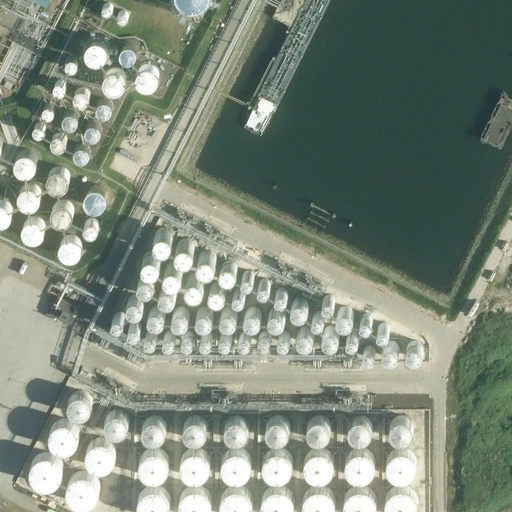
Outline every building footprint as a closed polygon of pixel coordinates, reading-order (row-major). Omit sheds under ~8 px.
[(114,9),(114,8),(113,7),(113,6),(112,5),(111,5),(111,4),(109,4),(108,4),(106,4),(105,4),(105,5),(104,6),(103,7),(103,8),(103,9),(103,10),(103,11),(104,12),(104,13),(105,14),(106,14),(107,15),(108,15),(109,15),(110,14),(111,14),(112,13),(113,13),(113,12),(114,10),(114,9)] [(129,17),(129,16),(129,15),(128,14),(128,13),(127,12),(126,12),(125,12),(124,11),(123,11),(122,12),(121,12),(120,13),(119,13),(119,14),(118,16),(118,17),(118,18),(118,19),(119,20),(119,21),(120,22),(121,22),(123,22),(123,23),(124,22),(126,22),(127,21),(128,20),(129,19),(129,18),(129,17)] [(89,44),(88,45),(88,46),(88,47),(87,48),(87,49),(87,50),(87,51),(87,52),(88,53),(88,54),(89,55),(89,56),(90,56),(91,57),(91,58),(92,59),(93,59),(94,60),(95,60),(96,60),(97,60),(98,60),(99,60),(100,60),(101,60),(102,59),(104,58),(105,58),(106,57),(107,56),(107,55),(108,54),(108,53),(108,52),(109,51),(109,50),(109,49),(109,48),(109,47),(108,46),(108,45),(107,44),(107,43),(106,42),(105,42),(105,41),(104,40),(103,40),(102,39),(101,39),(100,39),(99,39),(98,39),(97,39),(96,39),(95,39),(94,40),(93,40),(92,41),(91,41),(90,42),(90,43),(89,44)] [(127,43),(126,44),(124,45),(123,46),(123,48),(122,49),(122,51),(122,53),(122,54),(123,55),(124,57),(125,58),(127,59),(128,59),(130,59),(131,59),(133,59),(134,58),(136,57),(137,56),(138,55),(138,53),(138,51),(138,50),(138,48),(137,47),(136,45),(135,44),(133,44),(132,43),(130,43),(129,43),(127,43)] [(80,61),(79,60),(79,59),(78,57),(77,56),(76,56),(75,55),(73,55),(72,56),(71,56),(70,57),(69,58),(68,59),(68,60),(68,61),(68,63),(68,64),(69,65),(70,66),(71,67),(73,67),(74,67),(75,67),(77,66),(78,66),(79,64),(79,63),(80,62),(80,61)] [(142,68),(141,68),(140,69),(140,70),(139,71),(139,72),(139,73),(139,74),(139,75),(139,77),(139,78),(139,79),(139,80),(140,81),(140,82),(141,83),(142,83),(143,84),(144,85),(145,86),(147,86),(148,86),(150,87),(151,87),(152,86),(153,86),(154,86),(155,85),(156,85),(157,84),(159,82),(159,81),(160,80),(160,79),(161,79),(161,77),(161,76),(161,75),(161,74),(161,73),(160,72),(160,71),(160,70),(159,69),(158,68),(158,67),(157,67),(156,66),(155,65),(154,65),(152,64),(151,64),(150,64),(149,64),(148,64),(146,65),(145,65),(144,66),(143,67),(142,68)] [(109,71),(108,72),(107,72),(107,73),(106,74),(106,75),(106,76),(106,77),(105,78),(105,80),(106,81),(106,82),(106,83),(106,84),(107,85),(107,86),(108,86),(109,87),(110,88),(111,89),(112,89),(113,90),(115,90),(117,90),(118,90),(119,90),(120,90),(121,89),(122,89),(123,88),(124,88),(125,87),(125,86),(126,85),(126,84),(127,83),(127,82),(128,81),(128,80),(128,79),(128,78),(127,77),(127,75),(126,74),(126,73),(125,72),(124,71),(123,70),(122,70),(121,69),(120,69),(119,68),(118,68),(117,68),(116,68),(115,68),(114,68),(113,69),(112,69),(111,69),(110,70),(109,71)] [(68,85),(68,84),(67,83),(66,81),(65,80),(64,80),(63,79),(62,79),(60,80),(59,80),(58,81),(57,82),(56,83),(56,85),(56,86),(57,88),(58,89),(59,90),(60,91),(61,91),(62,91),(64,91),(65,90),(66,89),(67,88),(68,87),(68,86),(68,85)] [(91,95),(91,93),(90,92),(89,90),(88,89),(87,88),(86,88),(84,87),(83,87),(81,87),(80,88),(78,89),(77,90),(76,91),(76,92),(75,94),(75,95),(75,96),(76,98),(77,99),(78,101),(79,102),(80,102),(82,103),(83,103),(85,103),(86,102),(88,101),(89,100),(90,99),(90,97),(91,96),(91,95)] [(113,107),(113,106),(113,104),(113,103),(112,101),(111,100),(110,99),(108,98),(107,98),(105,98),(103,98),(102,99),(101,99),(99,101),(99,102),(98,103),(97,105),(97,106),(98,107),(98,109),(99,110),(100,112),(101,113),(103,113),(104,114),(106,114),(107,114),(109,113),(110,112),(111,111),(112,110),(113,108),(113,107)] [(56,109),(56,108),(55,107),(55,106),(54,104),(53,103),(52,103),(51,102),(49,102),(48,103),(47,103),(46,104),(45,105),(44,106),(44,107),(44,108),(44,110),(44,111),(45,112),(46,113),(47,114),(49,114),(50,114),(51,114),(53,114),(54,113),(55,112),(55,110),(56,109)] [(79,118),(80,118),(79,116),(79,115),(78,113),(77,112),(76,111),(74,110),(73,110),(71,110),(70,110),(68,111),(67,111),(66,113),(65,114),(64,115),(64,117),(64,118),(64,119),(65,121),(65,122),(66,123),(68,124),(69,125),(71,125),(72,125),(74,125),(75,125),(76,124),(78,123),(79,121),(79,120),(79,118)] [(46,127),(46,126),(46,124),(45,123),(44,122),(43,122),(41,121),(40,121),(39,121),(37,122),(36,123),(35,124),(35,125),(34,126),(34,127),(34,129),(35,130),(35,131),(36,132),(38,133),(39,133),(40,133),(42,133),(43,133),(44,132),(45,131),(46,130),(46,128),(46,127)] [(102,129),(102,128),(102,126),(101,125),(100,124),(99,123),(97,122),(96,122),(94,121),(93,122),(91,122),(90,123),(89,124),(88,125),(87,127),(87,128),(87,129),(87,131),(87,132),(88,134),(89,135),(90,136),(92,137),(93,137),(95,137),(96,137),(98,136),(99,135),(100,134),(101,133),(102,132),(102,130),(102,129)] [(68,140),(68,138),(68,137),(67,135),(66,134),(65,133),(63,132),(62,132),(60,132),(58,132),(57,133),(56,134),(55,135),(54,136),(53,137),(53,139),(53,140),(53,141),(53,143),(54,144),(55,145),(56,146),(58,147),(59,147),(61,147),(63,147),(64,146),(65,146),(66,144),(67,143),(68,142),(68,140)] [(91,152),(91,151),(90,149),(90,148),(89,147),(88,145),(87,144),(86,144),(84,143),(82,143),(81,143),(79,144),(78,145),(77,146),(76,147),(75,149),(75,150),(75,151),(75,153),(76,154),(76,155),(77,157),(79,158),(80,158),(82,159),(83,159),(85,159),(86,158),(88,157),(89,156),(90,155),(90,153),(91,152)] [(36,154),(35,153),(33,151),(31,151),(30,150),(28,150),(26,150),(24,150),(22,151),(21,152),(19,153),(18,155),(17,156),(16,158),(16,160),(16,161),(16,163),(17,165),(17,166),(18,168),(20,169),(21,170),(23,171),(25,172),(27,172),(28,172),(30,172),(32,171),(34,170),(35,169),(36,167),(37,166),(38,164),(38,162),(38,161),(38,159),(38,157),(37,155),(36,154)] [(42,196),(43,195),(42,193),(42,191),(41,189),(40,188),(39,186),(37,185),(36,184),(34,184),(32,183),(30,183),(28,184),(26,184),(25,185),(23,187),(22,188),(21,190),(20,192),(20,193),(20,195),(20,196),(21,198),(21,200),(22,202),(24,203),(25,204),(27,205),(29,206),(31,206),(33,206),(34,205),(36,205),(38,204),(39,203),(40,201),(41,199),(42,198),(42,196)] [(108,196),(108,194),(107,192),(107,190),(106,189),(104,187),(103,186),(101,185),(99,185),(97,184),(95,184),(94,185),(92,185),(90,186),(89,188),(87,189),(86,191),(86,192),(85,194),(85,196),(85,198),(86,199),(87,201),(88,203),(89,204),(91,205),(92,206),(94,207),(96,207),(98,207),(100,207),(101,206),(103,205),(105,204),(106,202),(107,201),(108,199),(108,197),(108,196)] [(14,212),(14,210),(13,208),(13,206),(12,205),(10,203),(9,202),(7,201),(5,201),(3,200),(1,200),(0,200),(0,222),(2,223),(4,223),(6,223),(7,222),(9,221),(10,220),(12,218),(13,217),(13,215),(14,213),(14,212)] [(46,229),(46,228),(46,226),(45,224),(44,222),(43,220),(42,219),(40,218),(39,217),(37,216),(35,216),(33,216),(31,217),(30,217),(28,218),(26,220),(25,221),(24,223),(24,224),(23,226),(23,227),(23,229),(24,231),(25,233),(26,235),(27,236),(28,237),(30,238),(32,239),(34,239),(36,239),(38,238),(39,238),(41,237),(42,235),(44,234),(45,232),(45,231),(46,229)] [(100,227),(100,225),(100,224),(100,222),(99,221),(98,220),(97,219),(95,218),(94,218),(92,218),(91,218),(89,219),(88,220),(87,221),(86,222),(86,224),(86,225),(86,227),(86,228),(87,229),(88,230),(89,231),(91,232),(92,232),(94,232),(95,232),(97,231),(98,230),(99,229),(100,228),(100,227)] [(172,238),(172,236),(172,234),(171,232),(170,231),(169,229),(167,228),(166,227),(164,227),(162,227),(160,227),(158,228),(157,229),(156,231),(155,232),(154,234),(154,236),(154,238),(155,240),(156,241),(157,243),(158,244),(160,245),(162,245),(164,245),(166,245),(167,244),(169,243),(170,241),(171,240),(172,238)] [(83,246),(83,244),(82,243),(81,241),(80,239),(79,238),(78,237),(76,236),(74,235),(72,235),(70,235),(68,236),(67,236),(65,237),(64,239),(63,240),(62,242),(61,243),(61,245),(61,246),(61,248),(61,250),(62,252),(63,253),(64,255),(66,256),(68,257),(69,257),(71,257),(73,257),(75,257),(77,256),(78,255),(80,254),(81,252),(82,251),(82,249),(83,247),(83,246)] [(194,250),(194,248),(194,246),(193,244),(192,242),(191,241),(189,240),(187,239),(186,239),(184,239),(182,239),(180,240),(179,241),(177,242),(176,244),(176,246),(176,248),(176,250),(176,251),(177,253),(179,254),(180,256),(182,256),(184,257),(186,257),(188,256),(189,256),(191,254),(192,253),(193,251),(194,250)] [(160,261),(160,259),(160,257),(159,255),(158,253),(157,252),(155,251),(154,250),(152,250),(150,250),(148,250),(146,251),(145,252),(144,253),(143,255),(142,257),(142,259),(142,261),(143,262),(144,264),(145,265),(146,267),(148,267),(150,268),(152,268),(154,267),(155,267),(157,265),(158,264),(159,262),(160,261)] [(215,260),(215,259),(215,257),(214,255),(213,253),(212,252),(211,251),(209,250),(207,250),(205,250),(203,250),(202,251),(200,252),(199,253),(198,255),(197,257),(197,259),(197,260),(198,262),(199,264),(200,265),(202,266),(203,267),(205,268),(207,268),(209,267),(211,266),(212,265),(213,264),(214,262),(215,260)] [(182,272),(182,270),(182,268),(181,267),(180,265),(179,264),(178,262),(176,262),(174,261),(172,261),(170,262),(168,262),(167,264),(166,265),(165,267),(164,268),(164,270),(164,272),(165,274),(166,276),(167,277),(168,278),(170,279),(172,279),(174,279),(176,279),(178,278),(179,277),(180,276),(181,274),(182,272)] [(239,274),(239,272),(239,270),(238,268),(237,266),(236,265),(235,264),(233,263),(231,263),(229,263),(227,263),(226,264),(224,265),(223,267),(222,268),(221,270),(221,272),(221,274),(222,276),(223,277),(224,279),(226,280),(227,280),(229,281),(231,281),(233,280),(235,280),(236,279),(237,277),(238,276),(239,274)] [(255,278),(255,277),(255,276),(255,274),(254,273),(253,272),(252,272),(251,271),(250,271),(249,271),(247,271),(246,272),(245,272),(244,273),(244,274),(243,276),(243,277),(243,278),(244,279),(244,280),(245,281),(246,282),(247,282),(249,283),(250,283),(251,282),(252,282),(253,281),(254,280),(255,279),(255,278)] [(203,283),(203,281),(203,280),(203,278),(202,276),(200,275),(199,274),(197,273),(195,272),(193,272),(192,273),(190,274),(188,275),(187,276),(186,278),(185,280),(185,281),(185,283),(186,285),(187,287),(188,288),(190,289),(192,290),(193,290),(195,291),(197,290),(199,289),(200,288),(202,287),(203,285),(203,283)] [(156,284),(156,283),(156,281),(155,280),(154,278),(153,277),(152,276),(151,276),(149,275),(148,275),(146,276),(145,276),(143,277),(142,278),(142,280),(141,281),(141,283),(141,284),(142,286),(142,287),(143,288),(145,289),(146,290),(148,290),(149,290),(151,290),(152,289),(153,288),(154,287),(155,286),(156,284)] [(271,286),(272,285),(272,283),(271,282),(270,281),(270,280),(269,279),(268,279),(266,279),(265,279),(264,279),(263,279),(262,280),(261,281),(260,282),(260,283),(260,284),(260,286),(260,287),(261,288),(262,289),(263,290),(264,290),(265,290),(266,290),(268,290),(269,290),(270,289),(271,288),(271,287),(271,286)] [(228,295),(228,293),(228,291),(227,289),(226,288),(225,286),(223,285),(222,285),(220,284),(218,284),(216,285),(214,285),(213,286),(212,288),(211,289),(210,291),(210,293),(210,295),(211,297),(212,298),(213,300),(214,301),(216,302),(218,302),(220,302),(222,302),(223,301),(225,300),(226,299),(227,297),(228,295)] [(176,295),(177,293),(177,292),(176,290),(175,289),(174,288),(173,287),(171,286),(170,286),(168,286),(167,286),(165,287),(164,288),(163,289),(162,290),(162,292),(162,293),(162,295),(162,296),(163,298),(164,299),(165,300),(167,301),(168,301),(170,301),(171,301),(173,300),(174,299),(175,298),(176,296),(176,295)] [(246,295),(246,294),(246,293),(246,292),(245,291),(244,290),(243,289),(242,288),(241,288),(240,288),(238,288),(237,289),(236,290),(236,291),(235,292),(235,293),(234,294),(235,295),(235,296),(236,297),(236,298),(237,299),(238,300),(240,300),(241,300),(242,300),(243,299),(244,298),(245,297),(246,296),(246,295)] [(289,295),(289,294),(289,293),(288,291),(288,290),(287,289),(286,289),(285,288),(283,288),(282,288),(281,288),(280,289),(279,289),(278,290),(277,291),(277,293),(277,294),(277,295),(277,296),(278,297),(279,298),(280,299),(281,299),(282,300),(283,300),(285,299),(286,299),(287,298),(288,297),(288,296),(289,295)] [(143,305),(143,303),(143,302),(143,300),(142,299),(141,298),(140,297),(138,296),(137,296),(135,296),(134,296),(132,297),(131,298),(130,299),(129,300),(129,302),(128,303),(129,305),(129,306),(130,308),(131,309),(132,310),(134,310),(135,311),(137,311),(138,310),(140,310),(141,309),(142,308),(143,306),(143,305)] [(336,303),(336,302),(336,300),(335,299),(335,298),(334,297),(333,297),(332,296),(331,296),(329,296),(328,296),(327,297),(326,297),(325,298),(325,299),(324,300),(324,302),(324,303),(325,304),(325,305),(326,306),(327,307),(328,307),(329,307),(331,307),(332,307),(333,307),(334,306),(335,305),(335,304),(336,303)] [(81,309),(58,298),(50,313),(73,325),(81,309)] [(309,307),(309,305),(309,304),(308,302),(307,301),(306,300),(305,299),(304,298),(302,298),(301,298),(299,298),(298,299),(296,300),(295,301),(295,302),(294,304),(294,305),(294,307),(295,308),(295,310),(296,311),(298,312),(299,312),(301,313),(302,313),(304,312),(305,312),(306,311),(308,310),(308,308),(309,307)] [(165,316),(165,314),(165,313),(165,311),(164,310),(163,309),(162,308),(160,307),(159,307),(157,307),(155,307),(154,308),(153,309),(152,310),(151,311),(150,313),(150,314),(150,316),(151,317),(152,319),(153,320),(154,321),(156,322),(157,322),(159,322),(160,322),(162,321),(163,320),(164,319),(165,317),(165,316)] [(261,317),(261,315),(261,313),(261,312),(260,311),(259,309),(258,308),(256,308),(255,307),(253,308),(252,308),(250,308),(249,309),(248,311),(247,312),(247,313),(246,315),(247,317),(247,318),(248,319),(249,321),(250,322),(252,322),(253,322),(255,322),(256,322),(258,321),(259,321),(260,319),(261,318),(261,317)] [(286,316),(286,315),(286,313),(285,312),(284,310),(283,309),(282,308),(281,308),(279,307),(278,307),(276,308),(275,308),(273,309),(272,311),(271,312),(271,313),(271,315),(271,316),(271,318),(272,319),(273,321),(275,321),(276,322),(278,322),(279,322),(281,322),(282,321),(283,320),(284,319),(285,318),(286,316)] [(189,317),(189,316),(189,314),(188,313),(188,311),(187,310),(185,309),(184,309),(182,308),(181,308),(179,309),(178,309),(176,310),(175,311),(175,313),(174,314),(174,316),(174,317),(175,319),(175,320),(176,321),(178,322),(179,323),(181,323),(182,323),(184,323),(185,322),(187,321),(188,320),(188,319),(189,317)] [(213,317),(213,315),(213,314),(212,312),(212,311),(211,310),(209,309),(208,308),(206,308),(205,308),(203,308),(202,309),(201,310),(199,311),(199,312),(198,314),(198,315),(198,317),(199,318),(199,320),(201,321),(202,322),(203,323),(205,323),(206,323),(208,323),(209,322),(211,321),(212,320),(212,318),(213,317)] [(237,317),(237,316),(237,314),(237,313),(236,311),(235,310),(233,309),(232,309),(230,308),(229,308),(227,309),(226,309),(225,310),(224,311),(223,313),(222,314),(222,316),(222,317),(223,319),(224,320),(225,321),(226,322),(227,323),(229,323),(230,323),(232,323),(233,322),(235,321),(236,320),(237,319),(237,317)] [(354,317),(354,315),(354,314),(354,312),(353,311),(352,310),(351,309),(349,308),(348,308),(346,308),(345,308),(343,309),(342,310),(341,311),(340,312),(339,314),(339,315),(339,317),(340,318),(341,320),(342,321),(343,322),(345,322),(346,323),(348,323),(349,322),(351,322),(352,321),(353,320),(354,318),(354,317)] [(325,319),(326,318),(326,317),(325,315),(324,314),(324,313),(323,313),(321,312),(320,312),(319,312),(318,312),(317,313),(316,313),(315,314),(314,315),(314,317),(314,318),(314,319),(314,320),(315,321),(316,322),(317,323),(318,323),(319,324),(320,324),(321,323),(323,323),(324,322),(324,321),(325,320),(325,319)] [(125,320),(125,319),(125,318),(124,316),(124,315),(123,314),(122,314),(121,313),(119,313),(118,313),(117,313),(116,314),(115,314),(114,315),(113,316),(113,318),(113,319),(113,320),(113,321),(114,322),(115,323),(116,324),(117,324),(118,325),(119,325),(121,324),(122,324),(123,323),(124,322),(124,321),(125,320)] [(374,321),(374,320),(374,319),(373,317),(373,316),(372,315),(371,315),(370,314),(368,314),(367,314),(366,314),(365,315),(364,315),(363,316),(362,317),(362,319),(362,320),(362,321),(362,322),(363,323),(364,324),(365,325),(366,325),(367,326),(368,326),(370,325),(371,325),(372,324),(373,323),(373,322),(374,321)] [(141,329),(142,328),(142,326),(141,325),(140,324),(140,323),(139,323),(138,322),(136,322),(135,322),(134,322),(133,323),(132,323),(131,324),(130,325),(130,326),(130,328),(130,329),(130,330),(131,331),(132,332),(133,333),(134,333),(135,333),(136,333),(138,333),(139,333),(140,332),(140,331),(141,330),(141,329)] [(391,330),(391,329),(391,328),(391,327),(390,326),(389,325),(388,324),(387,324),(386,323),(385,323),(383,324),(382,324),(381,325),(380,326),(380,327),(380,328),(379,329),(380,330),(380,332),(381,333),(381,334),(382,334),(383,335),(385,335),(386,335),(387,335),(388,334),(389,334),(390,333),(391,332),(391,330)] [(314,336),(314,335),(314,333),(314,332),(313,330),(312,329),(311,328),(309,328),(308,327),(306,327),(305,328),(303,328),(302,329),(301,330),(300,332),(300,333),(299,335),(300,336),(300,338),(301,339),(302,340),(303,341),(305,342),(306,342),(308,342),(309,342),(311,341),(312,340),(313,339),(314,338),(314,336)] [(340,337),(340,335),(340,334),(339,332),(338,331),(337,330),(336,329),(335,328),(333,328),(332,328),(330,328),(329,329),(327,330),(326,331),(325,332),(325,334),(325,335),(325,337),(325,338),(326,340),(327,341),(329,342),(330,343),(332,343),(333,343),(335,343),(336,342),(337,341),(338,340),(339,338),(340,337)] [(158,337),(158,336),(158,335),(158,334),(157,333),(156,332),(155,331),(154,330),(153,330),(152,330),(150,330),(149,331),(148,332),(147,333),(147,334),(146,335),(146,336),(146,337),(147,338),(147,340),(148,340),(149,341),(150,342),(152,342),(153,342),(154,342),(155,341),(156,340),(157,340),(158,338),(158,337)] [(176,338),(176,337),(176,336),(176,335),(175,334),(174,333),(173,332),(172,331),(171,331),(170,331),(169,331),(168,332),(167,333),(166,334),(165,335),(165,336),(165,337),(165,338),(165,339),(166,341),(167,341),(168,342),(169,343),(170,343),(171,343),(172,343),(173,342),(174,341),(175,341),(176,339),(176,338)] [(195,338),(195,337),(195,336),(195,335),(194,334),(193,333),(192,332),(191,332),(190,331),(189,331),(187,332),(186,332),(185,333),(185,334),(184,335),(184,336),(183,337),(184,338),(184,340),(185,341),(185,342),(186,342),(187,343),(189,343),(190,343),(191,343),(192,342),(193,342),(194,341),(195,340),(195,338)] [(214,338),(214,337),(214,336),(214,335),(213,333),(212,333),(211,332),(210,331),(209,331),(208,331),(206,331),(205,332),(204,333),(203,333),(203,335),(202,336),(202,337),(202,338),(203,339),(203,340),(204,341),(205,342),(206,343),(208,343),(209,343),(210,343),(211,342),(212,341),(213,340),(214,339),(214,338)] [(233,338),(233,337),(233,336),(233,335),(232,334),(231,333),(230,332),(229,332),(228,331),(227,331),(225,332),(224,332),(223,333),(222,334),(222,335),(221,336),(221,337),(221,338),(222,340),(222,341),(223,341),(224,342),(225,343),(227,343),(228,343),(229,343),(230,342),(231,341),(232,341),(233,340),(233,338)] [(252,338),(253,337),(253,336),(252,335),(251,333),(250,332),(249,331),(247,331),(246,331),(245,331),(244,332),(243,333),(242,333),(241,335),(241,336),(241,337),(241,338),(241,339),(242,340),(243,341),(244,342),(245,343),(246,343),(247,343),(249,343),(250,342),(251,341),(251,340),(252,339),(252,338)] [(291,338),(291,337),(291,336),(290,335),(290,333),(289,333),(288,332),(287,331),(286,331),(284,331),(283,331),(282,332),(281,333),(280,333),(280,335),(279,336),(279,337),(279,338),(280,339),(280,340),(281,341),(282,342),(283,343),(284,343),(286,343),(287,343),(288,342),(289,341),(290,340),(290,339),(291,338)] [(272,339),(272,338),(272,336),(271,335),(271,334),(270,333),(269,332),(268,332),(266,332),(265,332),(264,332),(263,332),(262,333),(261,334),(261,335),(260,336),(260,338),(260,339),(261,340),(261,341),(262,342),(263,343),(264,343),(265,343),(266,343),(268,343),(269,343),(270,342),(271,341),(271,340),(272,339)] [(360,339),(360,337),(360,336),(360,335),(359,334),(358,333),(357,332),(356,332),(355,332),(354,332),(352,332),(351,332),(350,333),(349,334),(349,335),(348,336),(348,337),(348,339),(349,340),(349,341),(350,342),(351,343),(352,343),(354,343),(355,343),(356,343),(357,343),(358,342),(359,341),(360,340),(360,339)] [(399,351),(399,350),(399,348),(399,347),(398,345),(397,344),(396,343),(394,342),(393,342),(391,342),(390,342),(388,343),(387,344),(386,345),(385,347),(384,348),(384,350),(384,351),(385,353),(386,354),(387,355),(388,356),(390,357),(391,357),(393,357),(394,357),(396,356),(397,355),(398,354),(399,353),(399,351)] [(424,351),(424,349),(424,348),(423,346),(422,345),(421,344),(420,343),(419,342),(417,342),(416,342),(414,342),(413,343),(411,344),(410,345),(409,346),(409,348),(409,349),(409,351),(409,352),(410,354),(411,355),(413,356),(414,357),(416,357),(417,357),(419,357),(420,356),(421,355),(422,354),(423,352),(424,351)] [(376,353),(376,352),(376,351),(376,350),(375,349),(374,348),(373,347),(372,346),(371,346),(370,346),(369,346),(368,347),(367,348),(366,349),(365,350),(365,351),(365,352),(365,353),(365,354),(366,356),(367,356),(368,357),(369,358),(370,358),(371,358),(372,358),(373,357),(374,356),(375,356),(376,354),(376,353)] [(78,391),(74,392),(70,395),(67,398),(66,403),(66,407),(68,411),(71,415),(77,418),(81,418),(84,417),(89,413),(91,409),(92,404),(92,400),(90,397),(87,394),(83,392),(78,391)] [(116,409),(111,410),(107,412),(105,416),(103,421),(103,425),(105,429),(109,433),(115,436),(118,436),(122,435),(127,431),(130,427),(131,422),(130,417),(128,415),(125,411),(121,409),(116,409)] [(153,415),(148,416),(144,418),(142,422),(141,426),(141,430),(142,434),(146,438),(151,441),(158,440),(163,436),(165,432),(166,427),(165,423),(164,421),(161,417),(157,415),(153,415)] [(184,432),(187,436),(191,439),(196,439),(201,438),(205,434),(207,430),(207,425),(205,421),(203,418),(199,416),(194,415),(190,416),(187,419),(184,423),(183,427),(184,432)] [(236,415),(232,416),(228,419),(225,422),(224,427),(225,430),(226,434),(230,438),(235,440),(238,440),(241,439),(246,436),(248,433),(249,428),(249,423),(248,421),(245,418),(241,415),(236,415)] [(280,439),(282,439),(284,438),(286,436),(288,434),(289,431),(290,429),(290,426),(289,423),(288,422),(287,419),(285,417),(283,416),(280,416),(278,415),(276,416),(274,416),(272,417),(270,418),(269,420),(268,421),(267,423),(266,425),(266,427),(266,429),(267,432),(268,434),(269,436),(271,437),(273,438),(275,439),(278,439),(280,439)] [(321,439),(323,439),(325,438),(328,436),(329,434),(330,431),(331,429),(331,426),(330,423),(330,422),(328,419),(326,417),(324,416),(322,416),(319,415),(317,416),(315,416),(313,417),(311,418),(310,420),(309,421),(308,423),(307,425),(307,427),(307,429),(308,432),(309,434),(310,436),(312,437),(314,438),(316,439),(319,439),(321,439)] [(363,439),(365,439),(367,438),(370,436),(371,434),(372,431),(373,429),(373,426),(372,423),(372,421),(370,419),(368,417),(366,416),(364,416),(361,415),(359,416),(357,416),(355,417),(353,418),(352,420),(351,421),(350,423),(349,425),(349,427),(349,429),(350,432),(351,434),(352,436),(354,437),(356,438),(358,439),(361,439),(363,439)] [(403,439),(406,439),(408,438),(410,436),(412,434),(413,431),(413,429),(414,426),(413,423),(412,421),(411,419),(409,417),(406,416),(404,416),(402,415),(400,415),(398,416),(396,417),(394,418),(392,420),(391,421),(390,423),(390,425),(390,427),(390,429),(390,432),(391,434),(393,436),(395,437),(397,438),(399,439),(401,439),(403,439)] [(64,419),(58,421),(54,424),(51,428),(49,433),(49,438),(52,443),(55,447),(60,450),(65,450),(71,449),(75,446),(78,442),(80,437),(80,431),(77,426),(74,423),(69,420),(64,419)] [(99,437),(93,438),(89,441),(85,446),(84,451),(84,456),(86,461),(90,466),(95,468),(101,470),(108,467),(112,464),(115,459),(116,453),(115,447),(113,444),(110,440),(105,437),(99,437)] [(153,447),(148,448),(144,451),(141,455),(139,460),(139,465),(141,469),(145,474),(150,476),(155,477),(160,475),(165,472),(168,467),(169,462),(168,457),(166,454),(163,450),(158,448),(153,447)] [(194,447),(189,448),(184,451),(181,455),(180,460),(180,465),(182,470),(186,475),(191,477),(195,479),(203,476),(207,473),(210,468),(211,462),(210,457),(208,454),(205,450),(200,447),(194,447)] [(230,476),(235,478),(241,478),(247,474),(251,469),(253,463),(251,457),(248,452),(243,448),(237,447),(231,449),(226,452),(223,457),(222,463),(223,468),(225,473),(230,476)] [(268,451),(266,453),(264,455),(263,458),(263,461),(263,464),(263,467),(265,470),(266,472),(268,474),(271,476),(273,477),(276,478),(279,478),(282,477),(285,476),(287,475),(290,473),(291,470),(293,468),(293,465),(294,462),(293,459),(292,456),(291,454),(289,451),(287,449),(284,448),(281,447),(278,447),(276,447),(273,448),(270,449),(268,451)] [(308,451),(307,453),(305,456),(304,459),(304,462),(304,466),(305,469),(307,472),(309,474),(312,476),(315,477),(318,478),(321,478),(324,477),(327,476),(329,474),(332,472),(333,469),(334,467),(335,464),(335,460),(334,458),(333,455),(331,452),(329,451),(327,449),(324,448),(322,447),(319,447),(316,447),(313,448),(311,449),(308,451)] [(350,451),(348,453),(346,457),(346,459),(345,462),(346,466),(347,470),(348,472),(351,474),(353,476),(356,477),(360,478),(363,478),(366,477),(369,476),(371,474),(373,472),(375,470),(376,467),(376,464),(376,460),(376,458),(374,455),(373,452),(371,451),(369,449),(366,448),(363,447),(360,447),(358,447),(355,448),(352,450),(350,451)] [(391,451),(390,453),(388,456),(387,459),(386,462),(387,466),(388,469),(389,472),(392,474),(394,476),(398,477),(401,478),(404,478),(407,477),(410,476),(412,474),(414,472),(416,469),(417,467),(417,463),(417,460),(417,457),(415,455),(414,452),(412,451),(410,449),(407,448),(404,447),(401,447),(399,447),(396,448),(394,449),(391,451)] [(44,457),(39,458),(34,461),(31,465),(29,470),(30,476),(32,481),(36,485),(40,487),(46,488),(51,487),(56,484),(59,479),(60,474),(60,469),(58,464),(54,460),(49,457),(44,457)] [(80,470),(74,472),(69,475),(65,480),(63,486),(64,492),(66,498),(70,502),(76,505),(82,506),(88,505),(93,501),(97,496),(99,490),(98,484),(96,478),(92,474),(86,471),(80,470)] [(153,485),(148,486),(143,489),(140,493),(139,498),(139,503),(141,508),(144,511),(163,511),(165,510),(168,506),(169,500),(168,495),(167,492),(163,488),(158,486),(153,485)] [(195,485),(189,486),(184,489),(180,494),(178,500),(179,505),(181,511),(182,511),(209,511),(211,508),(213,502),(212,496),(210,492),(206,488),(201,485),(195,485)] [(220,507),(222,510),(223,511),(249,511),(251,510),(253,507),(254,503),(254,500),(253,496),(252,494),(250,491),(247,489),(245,487),(241,485),(238,485),(235,485),(231,485),(229,487),(226,488),(224,491),(222,493),(221,497),(220,500),(220,503),(220,507)] [(262,507),(263,510),(264,511),(291,511),(293,510),(294,506),(295,503),(295,500),(294,497),(293,494),(291,491),(288,489),(286,487),(283,486),(279,485),(276,485),(273,486),(270,487),(267,489),(265,491),(263,494),(262,497),(261,500),(261,503),(262,507)] [(303,506),(305,509),(306,511),(332,511),(334,510),(336,507),(336,503),(336,500),(336,496),(334,493),(333,491),(330,488),(327,486),(324,485),(321,485),(318,485),(314,485),(311,487),(309,488),(306,491),(305,493),(303,497),(303,500),(303,503),(303,506)] [(344,507),(346,510),(347,511),(373,511),(375,510),(377,507),(377,503),(377,500),(376,497),(375,494),(374,491),(371,489),(368,487),(365,486),(362,485),(359,485),(355,486),(352,487),(350,489),(347,491),(346,494),(344,497),(344,500),(344,504),(344,507)] [(386,507),(387,509),(388,511),(415,511),(417,510),(418,507),(419,503),(419,500),(418,496),(417,494),(415,491),(413,488),(410,486),(407,485),(403,485),(400,485),(397,485),(394,487),(391,488),(389,491),(387,493),(386,497),(385,500),(385,503),(386,507)]
